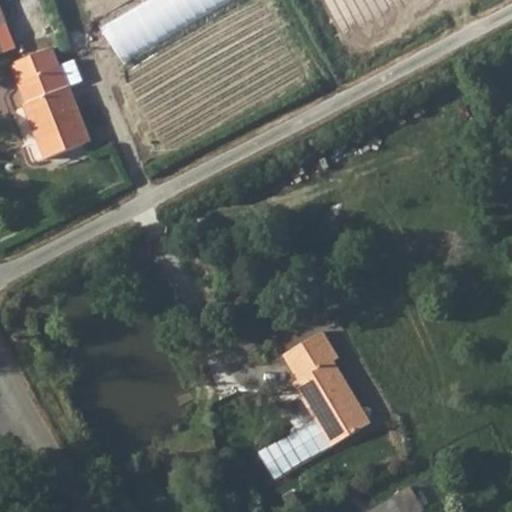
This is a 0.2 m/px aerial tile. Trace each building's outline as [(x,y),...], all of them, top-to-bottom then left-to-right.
[(155,110),(302,51),(287,14),(140,73),(155,110)] [(0,57),(11,53),(0,24),(0,57)] [(102,143),(80,86),(73,68),(70,69),(64,53),(20,65),(36,107),(33,108),(54,160),(102,143)] [(97,80),(90,61),(73,68),(80,86),(97,80)] [(298,388),(292,391),(328,456),(370,433),(335,369),(341,365),(327,339),(284,362),(298,388)] [(370,511),(369,511),(429,511),(417,487),(370,511)]
